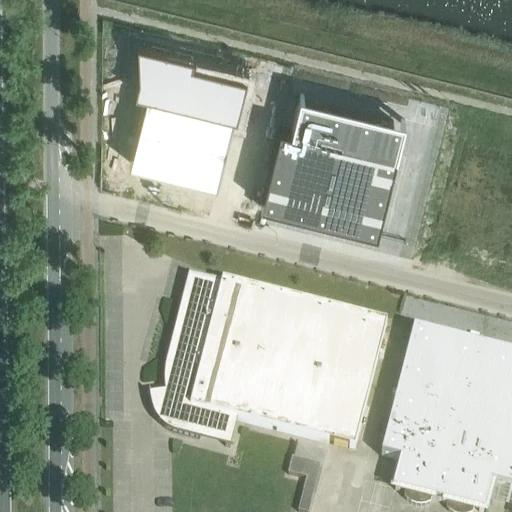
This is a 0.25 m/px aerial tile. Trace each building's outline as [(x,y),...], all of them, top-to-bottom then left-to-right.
[(147,92),(130,161),(217,183),(234,114),(237,114),(247,74),(192,60),(194,53),(147,42),(135,89),(147,92)] [(280,124),(261,202),(377,231),(396,153),(386,151),(387,145),(386,145),(388,137),(389,137),(390,132),(389,132),(391,124),(392,124),(394,119),(388,117),(388,118),(368,113),(368,112),(364,111),(363,112),(348,108),(348,107),(343,106),(343,107),(328,103),(328,102),(323,101),(323,102),(303,97),(304,93),(300,92),(292,127),(280,124)] [(188,275),(166,362),(165,367),(164,373),(164,379),(164,385),(164,390),(165,396),(166,402),(167,408),(153,413),(154,416),(155,419),(157,421),(159,424),(161,426),(164,429),(167,431),(170,432),(174,434),(176,434),(230,448),(237,420),(354,450),(386,324),(222,281),(222,283),(188,275)] [(439,502),(479,347),(414,331),(381,457),(402,463),(398,479),(399,479),(400,478),(408,481),(405,493),(404,498),(407,502),(411,505),(415,506),(420,507),(425,506),(430,504),(431,500),(439,502)] [(511,490),(511,487),(511,355),(479,347),(439,502),(447,504),(446,508),(448,511),(472,511),(476,498),(485,500),(485,501),(486,501),(490,485),(511,490)] [(308,511),(311,504),(301,502),(298,511),(308,511)]
